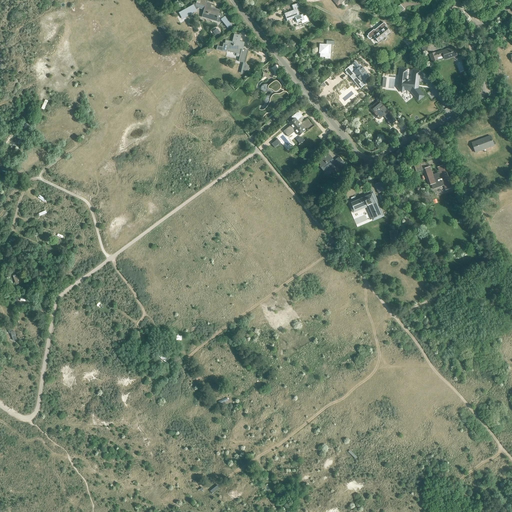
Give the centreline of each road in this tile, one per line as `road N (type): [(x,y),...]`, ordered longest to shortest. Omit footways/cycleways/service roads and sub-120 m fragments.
road 1 (track): [(257,151),(511,460)]
road 2 (track): [(0,271),(25,185),(179,60),(250,143)]
road 3 (residential): [(310,96),(356,157),(370,161),(478,102),(483,87),(471,43),(479,29)]
road 4 (track): [(366,282),(376,368),(231,476)]
road 5 (track): [(337,247),(186,357)]
road 6 (residential): [(310,96),(231,0)]
